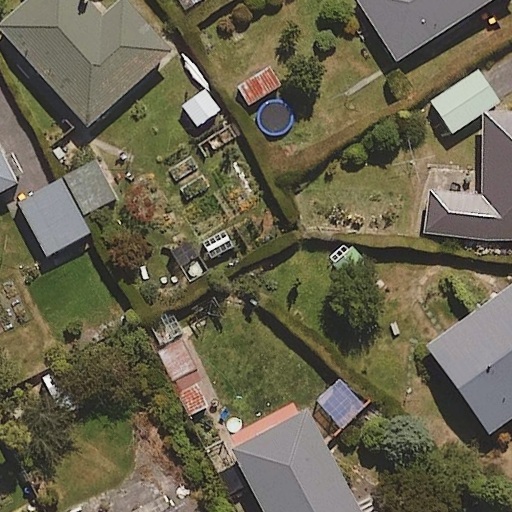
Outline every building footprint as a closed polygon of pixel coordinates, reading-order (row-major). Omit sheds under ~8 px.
[(30,0),(1,26),(28,57),(15,68),(28,83),(41,72),(88,126),(172,53),(126,0),(123,0),(99,22),(80,0),(30,0)] [(358,0),(399,61),(492,0),(358,0)] [(290,88),(272,62),(236,86),(254,112),(290,88)] [(498,102),(476,70),(430,101),(452,134),(498,102)] [(225,111),(206,87),(180,107),(199,132),(225,111)] [(511,113),(484,113),(483,194),(428,193),(427,238),(511,239),(511,113)] [(0,191),(18,182),(0,147),(0,191)] [(115,198),(95,162),(20,205),(49,256),(89,233),(81,217),(115,198)] [(511,418),(511,286),(428,346),(491,433),(511,418)] [(188,417),(207,408),(194,382),(203,377),(183,337),(155,351),(188,417)] [(60,366),(38,381),(66,423),(87,409),(60,366)] [(359,511),(308,413),(232,452),(263,511),(359,511)] [(198,511),(192,500),(168,511),(198,511)]
